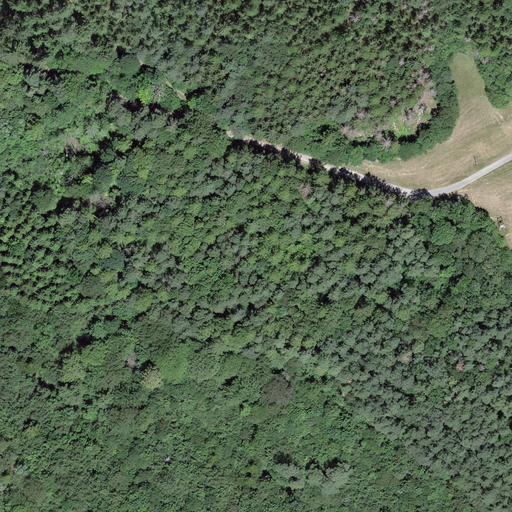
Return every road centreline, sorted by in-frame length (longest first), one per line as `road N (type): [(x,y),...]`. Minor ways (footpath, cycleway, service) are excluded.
road 1 (track): [(0,61),(239,140)]
road 2 (track): [(239,140),(361,178)]
